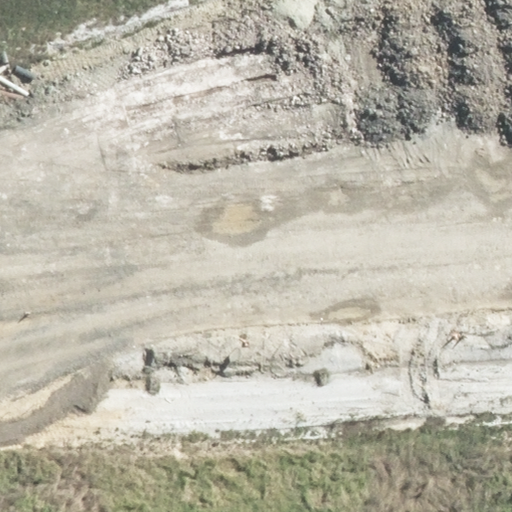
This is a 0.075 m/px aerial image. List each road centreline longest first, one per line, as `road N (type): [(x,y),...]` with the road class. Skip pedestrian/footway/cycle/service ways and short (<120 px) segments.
road 1 (trunk): [(0,383),(146,284),(511,88)]
road 2 (trunk): [(0,432),(511,164)]
road 3 (trunk): [(511,258),(222,420)]
road 4 (trunk): [(511,318),(435,364),(222,420)]
road 5 (trunk): [(222,420),(64,511)]
